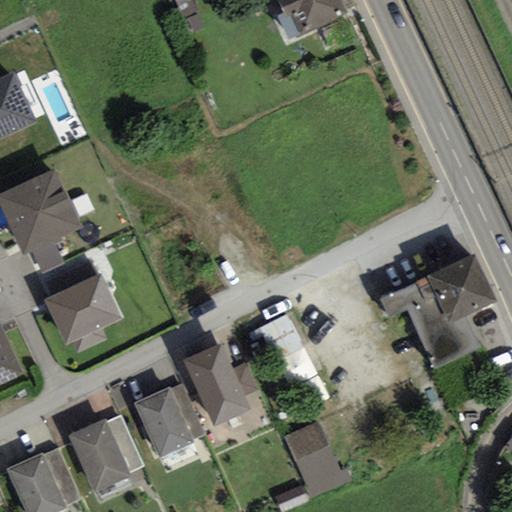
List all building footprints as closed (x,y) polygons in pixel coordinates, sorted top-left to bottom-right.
[(341,18),(332,0),(273,0),(283,20),(277,23),(287,43),(341,18)] [(0,131),(36,114),(13,67),(0,73),(0,131)] [(79,218),(54,167),(0,193),(25,244),(79,218)] [(462,308),(490,296),(471,255),(452,264),(448,256),(437,261),(435,256),(391,276),(397,289),(377,298),(387,318),(406,309),(433,367),(479,346),(462,308)] [(118,313),(99,275),(48,299),(67,338),(118,313)] [(284,312),(257,326),(274,358),(300,344),(284,312)] [(0,378),(20,369),(0,329),(0,378)] [(217,345),(186,359),(213,419),(244,405),(217,345)] [(169,393),(138,407),(161,458),(192,444),(169,393)] [(336,471),(315,423),(283,437),(303,485),(300,486),(306,498),(347,480),(342,468),(336,471)] [(104,426),(73,440),(96,491),(127,477),(104,426)] [(39,453),(8,467),(27,511),(45,511),(62,505),(59,497),(51,481),(39,453)] [(68,473),(51,481),(59,497),(75,489),(68,473)]
